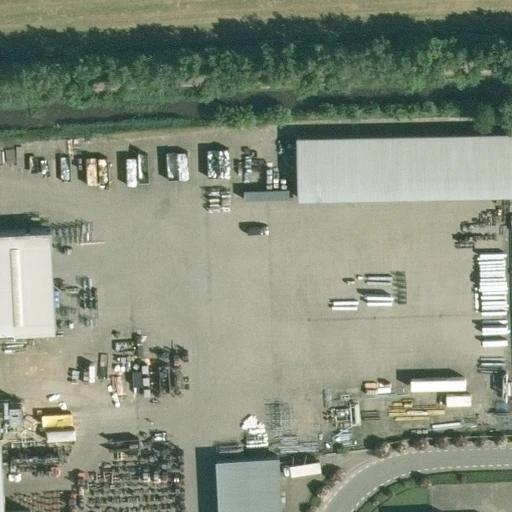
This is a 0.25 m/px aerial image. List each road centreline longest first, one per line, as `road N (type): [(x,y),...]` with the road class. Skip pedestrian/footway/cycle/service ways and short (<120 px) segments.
road 1 (unknown): [(0,191),(90,193),(144,228),(163,267),(194,511)]
road 2 (unclassified): [(337,511),(387,470),(427,460),(511,458)]
